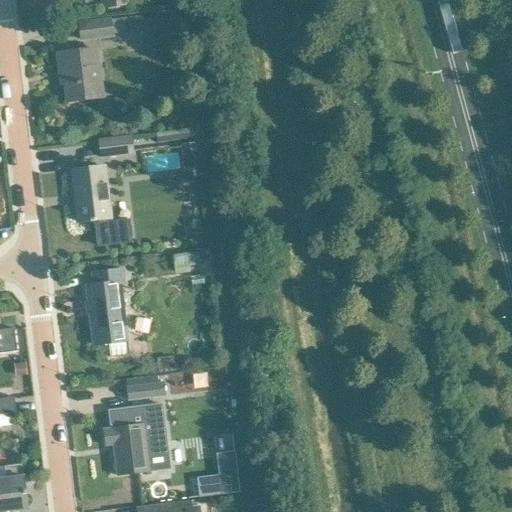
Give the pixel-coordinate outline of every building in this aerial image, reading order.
[(104,0),(106,9),(127,6),(125,0),(104,0)] [(141,17),(123,19),(109,21),(80,25),(82,40),(125,34),(125,35),(144,32),(141,17)] [(177,19),(170,20),(171,27),(178,26),(181,26),(180,19),(177,19)] [(97,51),(77,53),(57,56),(59,74),(63,73),(66,102),(102,98),(97,51)] [(193,139),(192,129),(156,134),(157,144),(193,139)] [(102,158),(133,155),(132,138),(100,141),(102,158)] [(91,169),(71,172),(72,173),(74,172),(78,204),(75,204),(78,223),(90,222),(90,223),(95,223),(95,225),(98,246),(131,242),(128,221),(108,223),(108,220),(111,219),(105,168),(91,169)] [(201,266),(199,253),(173,257),(176,275),(190,273),(189,267),(201,266)] [(126,286),(124,271),(91,275),(93,287),(86,288),(93,346),(108,344),(110,358),(127,356),(125,342),(127,342),(120,287),(126,286)] [(0,354),(16,352),(13,330),(0,331),(0,354)] [(26,363),(15,365),(16,376),(27,375),(26,363)] [(129,401),(165,396),(163,384),(127,389),(129,401)] [(0,416),(16,414),(14,398),(0,399),(0,416)] [(112,430),(103,431),(105,447),(113,446),(117,476),(137,474),(150,472),(162,471),(170,470),(161,405),(108,412),(110,428),(112,428),(112,430)] [(220,477),(198,480),(200,497),(239,493),(235,456),(218,458),(220,477)] [(21,465),(4,468),(3,468),(4,480),(0,480),(0,511),(10,511),(27,510),(21,465)] [(194,503),(172,505),(137,510),(137,511),(172,511),(172,510),(184,509),(184,511),(200,511),(200,507),(195,508),(194,503)]
